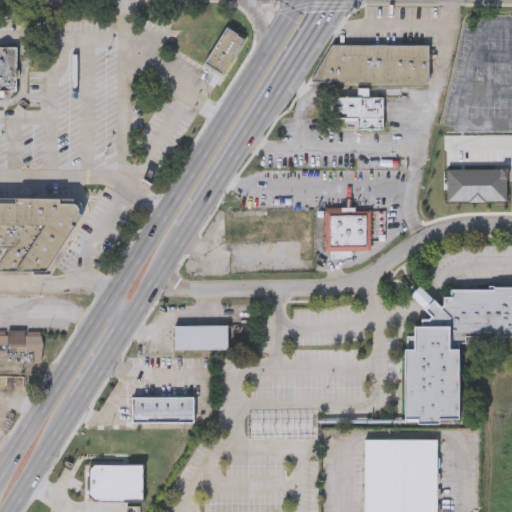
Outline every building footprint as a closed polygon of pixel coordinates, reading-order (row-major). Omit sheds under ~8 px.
[(221,75),(203,64),(226,27),(244,38),(221,75)] [(428,45),(428,83),(320,82),(320,44),(428,45)] [(4,96),(0,96),(0,46),(16,46),(16,92),(4,92),(4,96)] [(382,96),(382,130),(355,130),(355,120),(332,120),(332,96),(382,96)] [(0,194),(73,196),(76,196),(78,198),(80,200),(81,203),(82,206),(81,209),(79,211),(44,270),(0,270),(0,255),(5,247),(0,247),(0,194)] [(301,238),(222,238),(222,219),(293,220),(293,208),(313,208),(313,258),(301,258),(301,238)] [(324,249),(324,208),(370,208),(370,249),(324,249)] [(428,318),(430,316),(409,295),(419,285),(440,306),(443,304),(443,296),(450,296),(450,287),(487,287),(487,285),(511,285),(511,336),(464,336),(464,342),(459,342),(459,422),(404,422),(404,336),(413,336),(413,325),(421,325),(421,318),(428,318)] [(227,323),(227,349),(174,349),(174,323),(227,323)] [(39,360),(0,359),(0,328),(39,329),(39,360)] [(192,422),(131,422),(131,396),(192,396),(192,422)] [(247,437),(247,412),(315,412),(315,437),(247,437)] [(362,511),(362,436),(435,437),(435,511),(362,511)]
